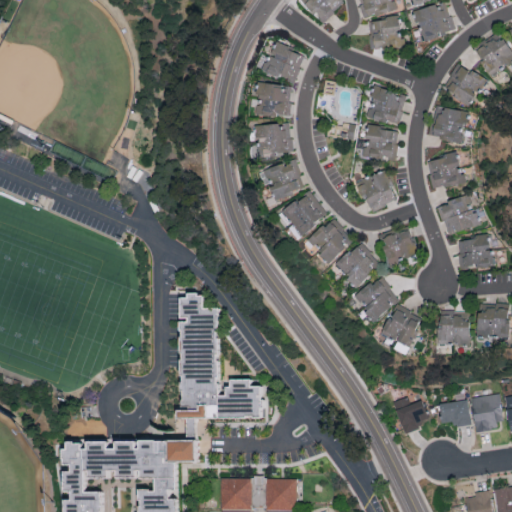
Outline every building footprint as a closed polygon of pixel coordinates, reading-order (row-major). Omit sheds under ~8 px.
[(345,0),(344,0),(302,0),(302,1),(321,22),(345,0)] [(395,8),(392,0),(362,0),(363,1),(359,2),(364,17),(395,8)] [(423,39),(455,29),(446,0),(444,0),(414,9),(423,39)] [(511,60),(511,53),(500,33),(474,47),(489,74),(511,60)] [(305,52),(274,41),(269,55),(261,52),(256,67),(295,80),(305,52)] [(487,79),(457,61),(443,87),(469,102),(479,85),(482,87),(487,79)] [(259,81),(255,111),(289,116),(293,86),(259,81)] [(407,95),(376,83),(365,112),(396,124),(407,95)] [(462,140),(466,109),(436,105),(432,136),(462,140)] [(329,123),(328,135),(354,137),(355,122),(341,121),(341,124),(329,123)] [(257,123),(258,153),(291,153),(291,122),(257,123)] [(398,129),(367,123),(364,139),(362,154),(390,159),(392,148),(395,148),(398,129)] [(427,157),(432,187),(462,182),(458,152),(427,157)] [(265,168),(270,183),(270,184),(274,197),(305,187),(295,158),(265,168)] [(369,211),(397,198),(383,168),(355,181),(369,211)] [(292,223),(289,225),(296,236),(327,214),(310,189),(282,208),(292,223)] [(438,202),(447,233),(478,224),(470,194),(438,202)] [(346,245),(341,240),(349,233),(332,215),(307,238),(328,261),(346,245)] [(387,263),(415,255),(408,228),(380,236),(387,263)] [(461,268),(491,264),(488,234),(457,237),(461,268)] [(356,284),(380,261),(359,240),(335,263),(356,284)] [(400,299),(381,274),(354,294),(373,319),(400,299)] [(209,396),(217,399),(217,393),(217,390),(225,390),(225,382),(235,382),(245,382),(245,389),(257,389),(256,393),(252,421),(235,421),(207,421),(207,405),(195,405),(195,422),(174,422),(161,422),(161,411),(169,411),(169,394),(169,391),(174,360),(177,333),(182,298),(206,299),(206,314),(220,314),(217,332),(209,393),(209,396)] [(508,336),(509,303),(478,302),(477,335),(508,336)] [(423,316),(395,303),(381,333),(397,340),(393,349),(405,354),(423,316)] [(455,309),(439,308),(437,342),(469,344),(470,312),(455,311),(455,309)] [(471,396),(476,430),(498,427),(497,419),(503,418),(500,392),(471,396)] [(428,417),(421,398),(410,403),(407,395),(392,401),(405,433),(421,426),(419,421),(428,417)] [(454,420),(455,425),(471,423),(467,398),(439,402),(441,422),(454,420)] [(163,467),(170,511),(136,511),(132,495),(148,495),(146,482),(114,482),(79,481),(82,495),(100,495),(103,511),(64,511),(57,456),(55,445),(114,444),(174,444),(179,443),(180,455),(181,467),(175,467),(163,467)] [(293,482),(293,511),(262,511),(262,510),(250,510),(250,511),(220,511),(218,483),(235,482),(293,482)] [(492,511),(489,489),(474,491),(474,495),(465,497),(467,511),(492,511)]
